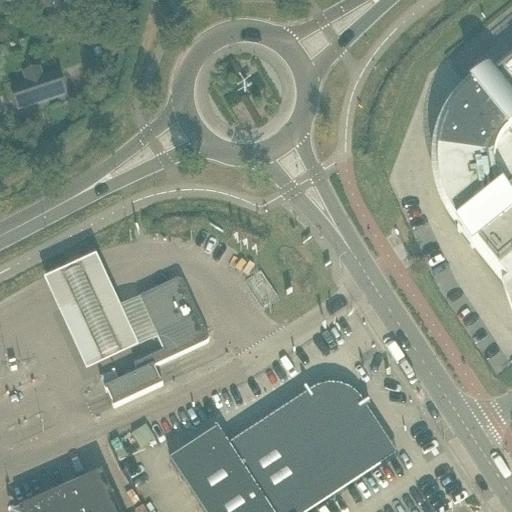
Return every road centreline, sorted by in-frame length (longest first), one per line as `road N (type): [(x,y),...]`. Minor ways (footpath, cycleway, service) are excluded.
road 1 (unclassified): [(342,241),(469,433)]
road 2 (primary): [(281,42),(241,30),(220,35),(189,63),(183,104)]
road 3 (primary): [(183,104),(77,197)]
road 4 (primary): [(77,197),(203,140)]
road 5 (unclassified): [(342,241),(297,126)]
road 6 (unclassified): [(260,154),(288,194),(342,241)]
